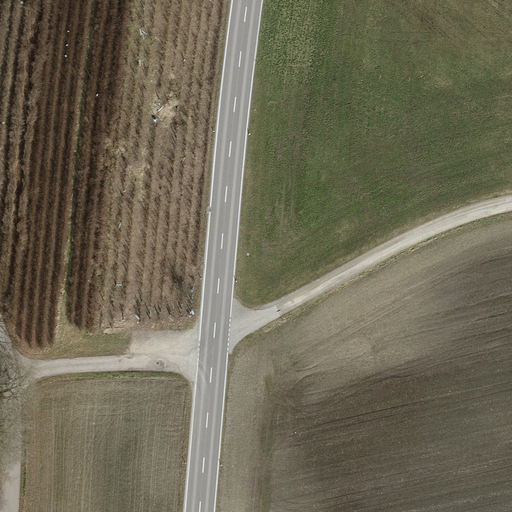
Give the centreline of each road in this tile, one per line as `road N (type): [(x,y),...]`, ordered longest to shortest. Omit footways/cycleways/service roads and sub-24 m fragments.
road 1 (secondary): [(197,511),(242,0)]
road 2 (track): [(209,356),(259,319),(436,223),(511,202)]
